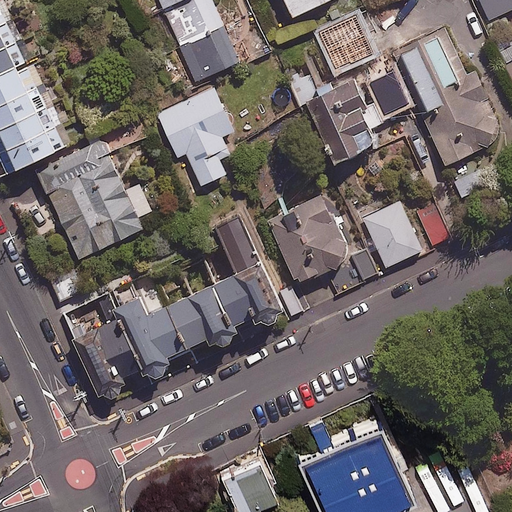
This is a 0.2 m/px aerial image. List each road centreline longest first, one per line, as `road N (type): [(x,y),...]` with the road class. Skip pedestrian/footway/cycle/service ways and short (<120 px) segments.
road 1 (residential): [(511,256),(81,474)]
road 2 (residential): [(81,474),(0,298)]
